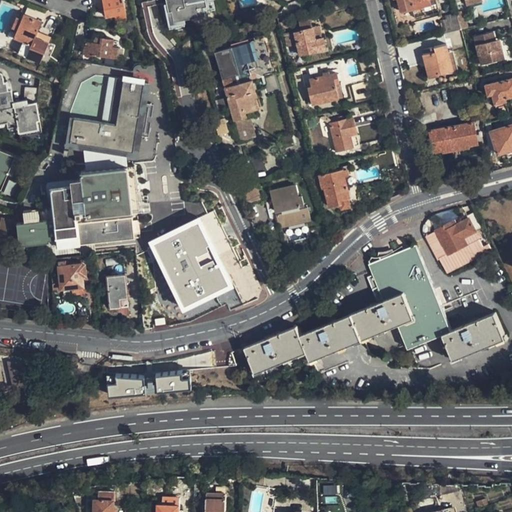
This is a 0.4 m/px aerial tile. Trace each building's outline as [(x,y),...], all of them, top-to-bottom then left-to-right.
[(115,22),(125,20),(121,0),(102,0),(105,17),(114,15),(115,22)] [(164,0),(172,31),(185,28),(182,17),(204,12),(213,10),(210,0),(164,0)] [(438,13),(435,0),(397,0),(401,12),(414,8),(417,18),(438,13)] [(461,30),(469,28),(465,11),(456,13),(461,30)] [(461,30),(456,13),(446,16),(446,19),(442,20),(446,34),(461,30)] [(41,22),(23,15),(21,19),(16,17),(12,27),(16,29),(13,38),(23,42),(19,53),(42,62),(53,36),(38,30),(41,22)] [(294,32),(295,36),(293,36),(294,42),(296,41),(297,45),(297,47),(303,46),(305,52),(327,47),(325,36),(323,37),(314,39),(312,27),(312,24),(310,24),(309,19),(298,22),(298,26),(293,27),(294,32)] [(281,24),(282,30),(290,28),(289,22),(281,24)] [(314,39),(323,37),(321,26),(312,27),(314,39)] [(215,52),(241,141),(258,136),(252,116),(259,114),(257,107),(255,102),(260,101),(258,94),(257,94),(252,78),(260,76),(278,138),(295,133),(277,70),(281,69),(270,32),(232,44),(233,46),(215,52)] [(295,36),(294,32),(285,34),(287,47),(297,45),(296,41),(294,42),(293,36),(295,36)] [(494,41),(492,33),(473,37),(481,65),(503,60),(500,49),(497,50),(494,41)] [(115,59),(116,49),(111,48),(112,40),(93,37),(93,43),(84,42),(83,55),(115,59)] [(428,79),(438,77),(437,76),(451,72),(446,53),(444,45),(429,49),(431,54),(423,56),(428,79)] [(451,72),(457,71),(452,53),(451,53),(451,52),(446,53),(451,72)] [(24,102),(11,104),(6,80),(3,81),(1,72),(0,72),(0,121),(5,121),(6,126),(16,125),(17,131),(36,128),(34,118),(37,117),(35,101),(37,101),(37,87),(23,86),(24,102)] [(337,96),(334,82),(339,81),(337,72),(309,77),(310,85),(307,86),(308,95),(305,96),(306,103),(337,96)] [(70,142),(69,146),(136,156),(147,81),(115,76),(108,123),(73,118),(73,124),(69,123),(66,141),(70,142)] [(511,78),(484,86),(487,96),(492,95),(496,108),(506,105),(505,99),(511,96),(511,78)] [(452,93),(453,101),(467,98),(466,90),(452,93)] [(337,150),(360,145),(353,116),(330,122),(337,150)] [(429,130),(433,153),(442,151),(443,152),(469,147),(469,146),(477,144),(473,121),(429,130)] [(511,125),(492,131),(497,153),(505,152),(507,156),(511,154),(511,125)] [(0,185),(12,156),(0,150),(0,185)] [(400,167),(396,151),(380,154),(383,170),(400,167)] [(135,164),(79,171),(82,195),(74,196),(72,183),(51,185),(54,220),(47,221),(47,218),(39,219),(38,207),(23,209),(24,220),(16,221),(19,244),(26,243),(49,241),(49,239),(56,238),(57,239),(51,240),(52,246),(79,243),(75,210),(84,208),(85,215),(105,213),(139,209),(135,164)] [(340,207),(350,203),(348,195),(350,194),(344,173),(348,172),(347,165),(329,167),(325,169),(317,171),(321,186),(323,185),(328,205),(338,203),(340,207)] [(295,184),(268,190),(273,209),(276,208),(278,214),(274,214),(277,226),(309,219),(306,206),(303,207),(301,195),(298,196),(295,184)] [(75,210),(79,243),(134,236),(132,216),(106,219),(105,213),(85,215),(84,208),(75,210)] [(448,254),(467,245),(464,238),(476,231),(474,228),(481,225),(475,212),(474,213),(468,216),(470,218),(452,226),(450,222),(435,230),(448,254)] [(1,215),(0,225),(0,246),(11,247),(15,217),(1,215)] [(154,251),(184,315),(233,292),(202,228),(154,251)] [(49,241),(26,243),(27,256),(79,250),(79,243),(52,246),(51,240),(57,239),(56,238),(49,239),(49,241)] [(505,339),(494,313),(451,329),(417,246),(371,264),(375,276),(369,278),(377,303),(302,333),(298,324),(242,346),(253,371),(308,349),(312,359),(398,324),(408,347),(442,334),(453,359),(505,339)] [(61,287),(84,285),(82,273),(86,273),(84,262),(59,265),(61,287)] [(125,273),(106,275),(110,306),(129,304),(127,289),(128,289),(127,282),(125,282),(125,273)] [(293,311),(286,315),(288,318),(290,320),(297,316),(294,313),(293,311)] [(83,328),(91,329),(93,316),(85,316),(83,328)] [(56,363),(62,365),(61,370),(72,373),(76,357),(65,354),(65,355),(59,354),(56,363)] [(182,370),(156,372),(157,389),(191,386),(190,375),(183,375),(182,370)] [(117,379),(107,380),(108,393),(146,390),(144,373),(117,372),(117,379)] [(156,372),(144,373),(146,390),(157,389),(156,372)] [(101,490),(100,499),(96,499),(95,511),(114,511),(114,500),(113,500),(114,491),(101,490)] [(205,511),(225,511),(226,494),(216,493),(216,498),(206,498),(205,511)] [(178,511),(179,497),(165,497),(165,504),(158,504),(157,511),(178,511)] [(485,497),(479,500),(481,506),(487,503),(485,497)]
